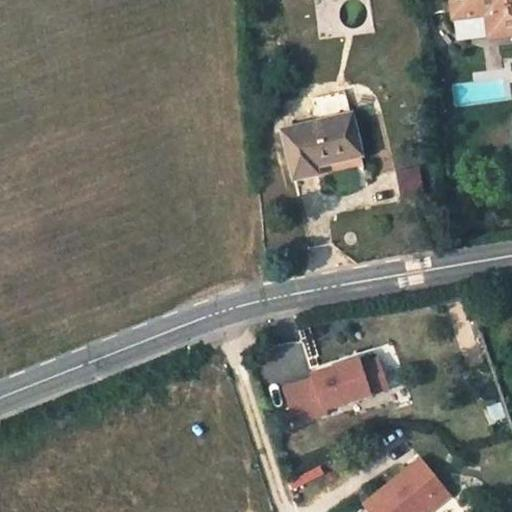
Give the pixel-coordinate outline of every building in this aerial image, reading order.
[(489,37),(511,34),(511,0),(449,0),(451,16),(486,11),(489,37)] [(335,117),(334,109),(318,113),(320,120),(335,117)] [(320,120),(281,130),(292,178),(313,172),(315,178),(363,166),(350,113),(335,117),(320,120)] [(395,170),(401,200),(424,195),(418,165),(395,170)] [(374,351),(358,359),(355,352),(312,374),(314,379),(286,393),(302,424),(331,409),(330,407),(388,377),(374,351)] [(423,458),(365,504),(371,511),(428,511),(451,494),(423,458)]
